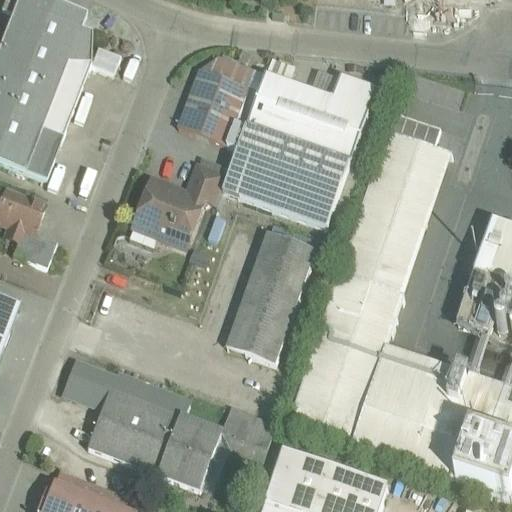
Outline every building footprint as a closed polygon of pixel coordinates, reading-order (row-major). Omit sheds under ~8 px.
[(86,20),(35,0),(19,0),(0,50),(0,168),(25,179),(42,136),(67,69),(90,70),(91,39),(81,35),(86,20)] [(266,81),(218,63),(200,76),(248,95),(226,152),(237,156),(246,133),(248,133),(266,81)] [(277,64),(274,77),(298,82),(301,69),(277,64)] [(200,76),(178,134),(226,152),(248,95),(200,76)] [(334,105),(267,82),(248,133),(351,171),(378,96),(342,83),(334,105)] [(441,133),(395,118),(388,140),(433,155),(441,133)] [(248,133),(246,133),(237,156),(256,162),(241,204),(328,236),(351,171),(248,133)] [(62,144),(42,136),(25,179),(46,187),(62,144)] [(433,155),(388,140),(289,433),(354,454),(383,369),(387,355),(405,304),(393,300),(441,160),(452,164),(453,162),(433,155)] [(441,160),(393,300),(405,304),(452,164),(441,160)] [(227,184),(199,173),(188,199),(205,206),(216,210),(227,184)] [(182,202),(168,196),(168,194),(150,187),(133,232),(153,240),(156,245),(165,249),(170,246),(187,252),(205,206),(188,199),(182,202)] [(44,213),(6,198),(5,199),(0,196),(0,225),(10,229),(8,234),(21,239),(32,243),(34,239),(44,213)] [(511,234),(493,228),(475,279),(506,289),(511,290),(511,234)] [(34,239),(32,243),(21,239),(13,260),(46,273),(56,247),(34,239)] [(268,240),(227,354),(275,372),(316,257),(268,240)] [(506,289),(475,279),(458,331),(488,341),(506,289)] [(511,290),(506,289),(488,341),(511,349),(511,290)] [(0,362),(19,314),(0,306),(0,362)] [(511,399),(511,397),(387,355),(383,369),(439,388),(434,403),(498,425),(503,409),(508,411),(511,399)] [(177,405),(77,366),(65,398),(102,412),(109,396),(171,420),(177,405)] [(439,388),(383,369),(354,454),(410,473),(434,403),(439,388)] [(171,420),(109,396),(102,412),(86,453),(161,482),(184,425),(171,420)] [(498,425),(434,403),(410,473),(511,508),(511,429),(504,427),(509,412),(509,411),(508,411),(503,409),(498,425)] [(277,431),(232,414),(222,440),(217,453),(264,470),(277,431)] [(222,440),(184,425),(161,482),(200,497),(217,453),(222,440)] [(382,511),(389,495),(284,460),(266,511),(382,511)] [(114,511),(54,489),(44,511),(114,511)]
